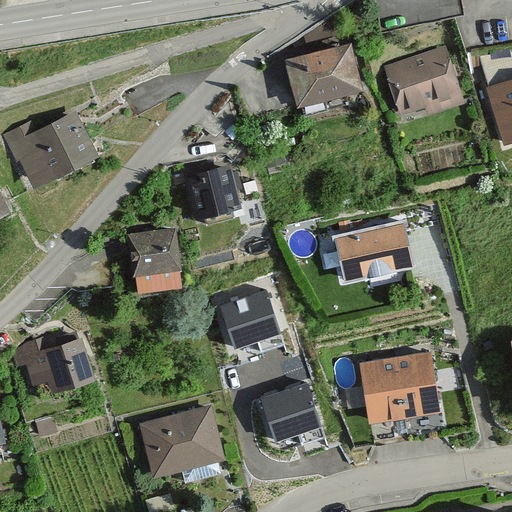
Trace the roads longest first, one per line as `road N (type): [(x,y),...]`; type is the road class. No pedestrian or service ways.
road 1 (residential): [(0,317),(202,97),(327,0)]
road 2 (residential): [(350,492),(333,459),(269,473),(247,446),(240,399),(250,380),(279,369)]
road 3 (residential): [(511,462),(350,492)]
road 4 (residential): [(0,24),(159,0)]
